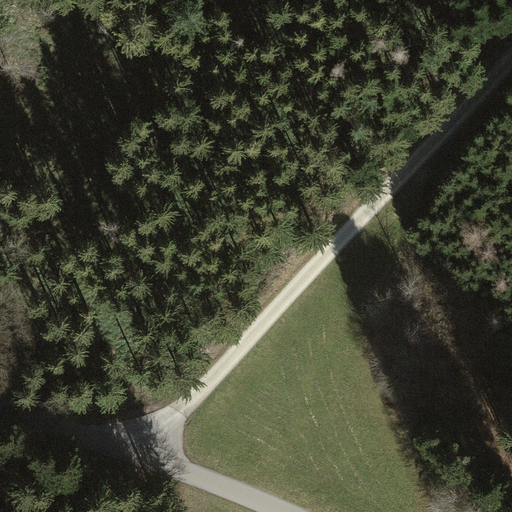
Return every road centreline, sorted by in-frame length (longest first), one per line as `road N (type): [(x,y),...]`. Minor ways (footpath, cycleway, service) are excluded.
road 1 (track): [(141,454),(511,56)]
road 2 (unclassified): [(0,412),(141,454),(283,511)]
